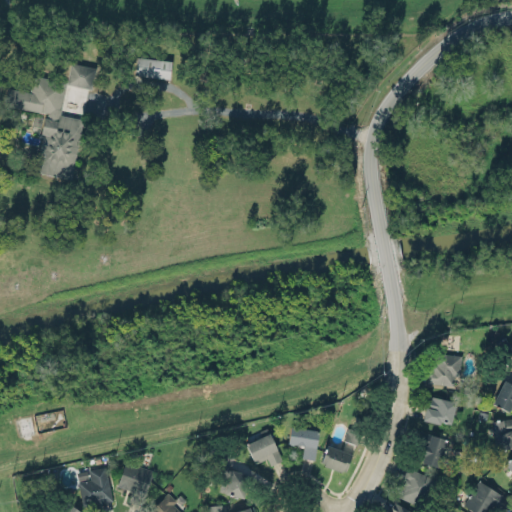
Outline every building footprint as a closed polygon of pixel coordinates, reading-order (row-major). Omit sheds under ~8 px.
[(169,79),(172,61),(136,56),(134,74),(169,79)] [(95,67),(70,63),(66,84),(92,88),(95,67)] [(72,178),(81,118),(60,115),(65,81),(32,75),(29,92),(6,88),(3,105),(45,112),(36,172),(72,178)] [(461,355),(434,352),(430,383),(457,386),(461,355)] [(511,382),(505,379),(493,402),(509,411),(511,405),(511,382)] [(423,419),(450,425),(455,401),(428,395),(423,419)] [(494,449),(511,447),(511,418),(492,420),(494,449)] [(291,425),(318,429),(314,459),(302,457),(304,444),(288,442),(291,425)] [(342,441),(354,447),(360,433),(348,427),(342,441)] [(246,443),(255,462),(267,457),(271,464),(283,459),(270,432),(246,443)] [(447,439),(427,433),(418,461),(438,467),(447,439)] [(351,452),(325,445),(320,465),(346,472),(351,452)] [(126,460),(155,470),(143,502),(131,498),(133,490),(118,485),(126,460)] [(76,472),(83,506),(113,499),(105,465),(76,472)] [(433,479),(406,466),(400,479),(404,481),(397,496),(420,507),(433,479)] [(243,499),(250,474),(230,469),(224,493),(243,499)] [(464,508),(473,511),(488,511),(491,508),(500,511),(501,511),(509,496),(475,482),(464,508)] [(180,511),(172,504),(176,500),(168,491),(147,511),(148,511),(180,511)] [(395,501),(410,510),(408,511),(383,511),(385,509),(391,511),(397,511),(392,509),(393,506),(397,508),(394,503),(395,501)] [(81,511),(67,502),(59,511),(81,511)]
